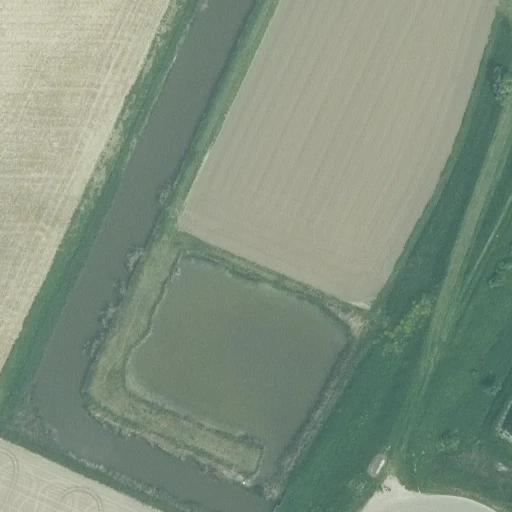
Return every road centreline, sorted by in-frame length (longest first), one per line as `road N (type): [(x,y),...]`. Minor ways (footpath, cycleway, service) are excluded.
road 1 (track): [(511,206),(371,511)]
road 2 (track): [(422,393),(511,98)]
